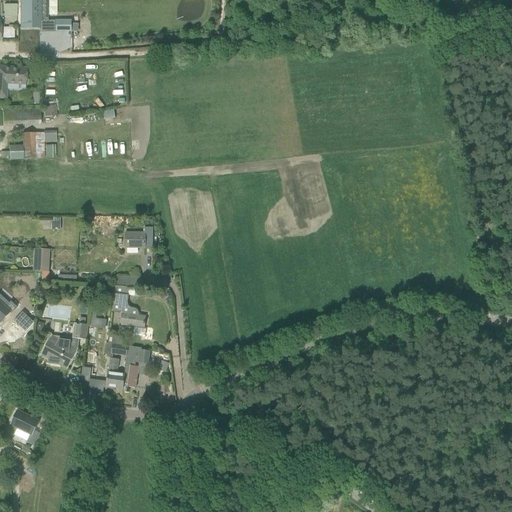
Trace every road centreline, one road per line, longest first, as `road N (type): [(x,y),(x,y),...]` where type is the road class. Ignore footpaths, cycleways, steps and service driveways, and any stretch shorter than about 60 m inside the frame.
road 1 (track): [(496,0),(423,14),(50,48)]
road 2 (unclassified): [(511,311),(475,307),(342,324),(208,387),(176,420)]
road 3 (unclassified): [(380,511),(286,456),(176,420)]
road 4 (residential): [(176,420),(66,406),(0,364)]
